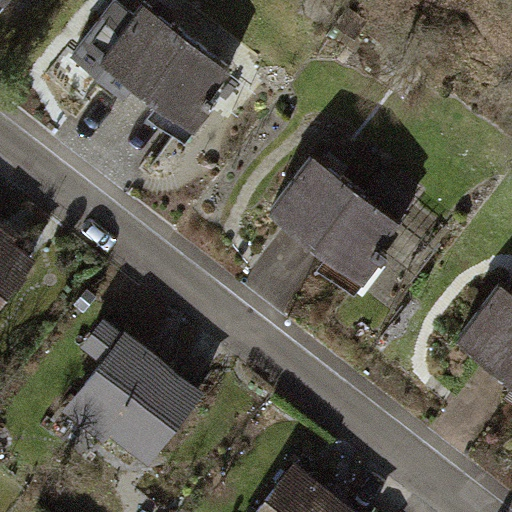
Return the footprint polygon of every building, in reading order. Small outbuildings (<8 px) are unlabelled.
[(230,65),(147,0),(145,0),(103,54),(187,120),(204,98),(213,104),(217,98),(209,92),(230,65)] [(400,217),(315,150),(271,206),(356,272),(374,250),(383,257),(388,251),(379,244),(400,217)] [(416,194),(400,182),(383,203),(400,215),(416,194)] [(0,224),(0,297),(30,259),(6,240),(14,229),(3,220),(0,224)] [(511,286),(502,279),(459,335),(511,374),(511,286)] [(150,454),(200,389),(125,332),(124,334),(104,319),(86,341),(107,357),(76,395),(78,407),(107,431),(112,425),(150,454)] [(354,511),(293,465),(256,511),(354,511)]
